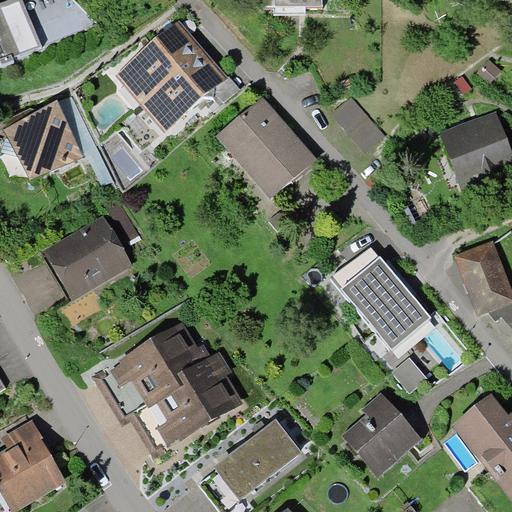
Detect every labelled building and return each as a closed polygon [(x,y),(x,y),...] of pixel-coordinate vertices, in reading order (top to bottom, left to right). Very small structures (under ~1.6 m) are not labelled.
[(0,66),(99,24),(74,0),(15,0),(0,6),(0,66)] [(275,0),(276,9),(325,8),(324,0),(275,0)] [(165,137),(229,83),(180,24),(115,78),(165,137)] [(366,154),(386,136),(352,97),(332,114),(366,154)] [(295,180),(317,160),(264,98),(217,139),(271,201),(295,180)] [(30,184),(84,158),(59,105),(5,130),(30,184)] [(462,183),(511,165),(511,152),(498,113),(444,132),(462,183)] [(45,247),(73,300),(133,269),(105,215),(45,247)] [(511,324),(511,294),(493,243),(457,256),(479,313),(497,306),(511,324)] [(436,312),(429,318),(406,290),(371,248),(331,281),(391,353),(384,359),(411,391),(419,384),(424,389),(436,380),(438,382),(448,373),(450,376),(473,357),(436,312)] [(169,448),(244,404),(226,375),(231,372),(219,351),(213,355),(206,344),(201,347),(186,323),(94,378),(123,426),(130,422),(154,462),(171,452),(169,448)] [(379,481),(423,443),(408,426),(382,396),(363,412),(368,417),(342,439),(379,481)] [(511,500),(511,416),(510,418),(491,397),(452,430),(455,434),(477,460),(511,500)] [(32,420),(2,436),(10,450),(0,454),(0,490),(11,511),(14,511),(66,484),(32,420)] [(303,456),(276,423),(264,432),(214,470),(240,504),(303,456)]
